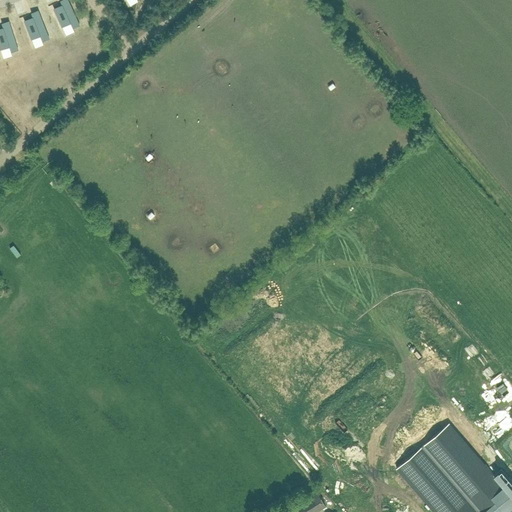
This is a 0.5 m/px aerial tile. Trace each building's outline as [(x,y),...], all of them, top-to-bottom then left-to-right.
[(62,6),(54,9),(62,27),(65,25),(66,26),(71,24),(72,28),(79,25),(67,0),(61,0),(60,1),(62,6)] [(33,18),(25,21),(32,39),(35,38),(35,39),(40,37),(42,41),(49,38),(38,10),(31,13),(33,18)] [(3,29),(0,29),(0,48),(0,49),(4,48),(4,49),(9,48),(10,52),(17,50),(8,21),(1,23),(3,29)] [(45,41),(34,48),(38,53),(49,46),(45,41)] [(27,118),(18,124),(22,129),(30,122),(27,118)] [(447,423),(395,468),(424,501),(433,511),(511,511),(511,482),(498,467),(491,474),(475,456),(447,423)] [(315,511),(325,506),(317,493),(297,505),(300,511),(315,511)]
